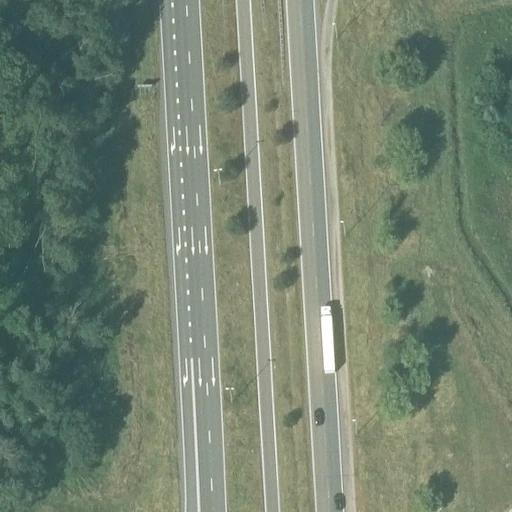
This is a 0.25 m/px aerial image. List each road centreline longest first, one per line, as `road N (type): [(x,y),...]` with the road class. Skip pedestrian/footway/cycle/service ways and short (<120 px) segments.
road 1 (secondary): [(273,511),(245,0)]
road 2 (motorway): [(331,511),(303,0)]
road 3 (trunk): [(185,0),(212,510)]
